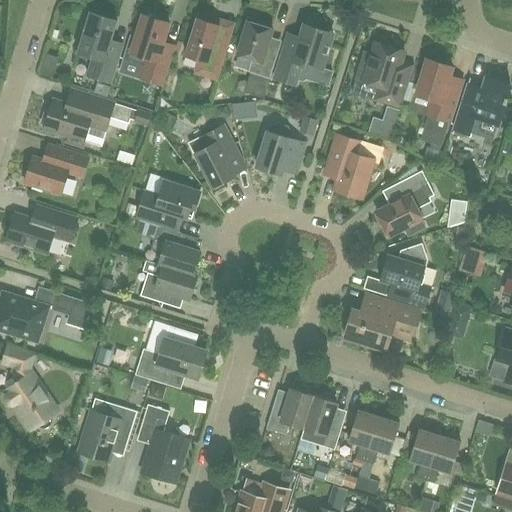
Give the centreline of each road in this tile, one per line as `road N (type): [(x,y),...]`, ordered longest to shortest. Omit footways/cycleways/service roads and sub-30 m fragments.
road 1 (residential): [(301,344),(318,293),(338,279),(345,255),(326,229),(253,210),(235,220),(225,240),(234,267),(224,319),(247,340)]
road 2 (residential): [(511,410),(301,344)]
road 3 (residential): [(196,511),(247,340)]
road 4 (residential): [(0,131),(40,0)]
road 5 (residential): [(122,511),(0,464)]
